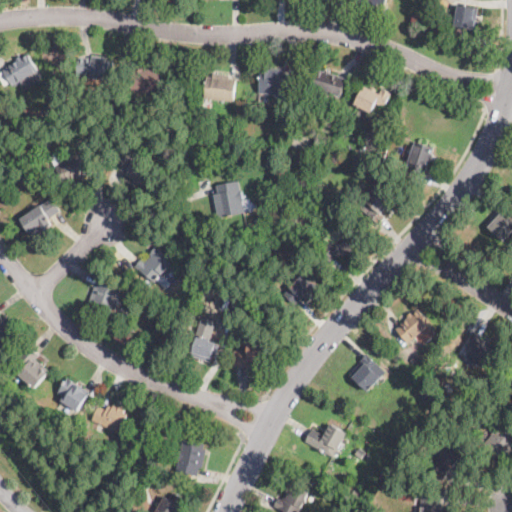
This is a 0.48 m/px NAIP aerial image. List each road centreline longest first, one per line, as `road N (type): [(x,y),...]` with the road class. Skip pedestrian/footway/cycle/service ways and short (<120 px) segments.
road 1 (residential): [(510,90),(365,40),(191,34),(106,19),(0,19),(33,291),(106,358),(268,420)]
road 2 (residential): [(225,511),(268,420),(323,336),(449,206),(488,142),(511,77)]
